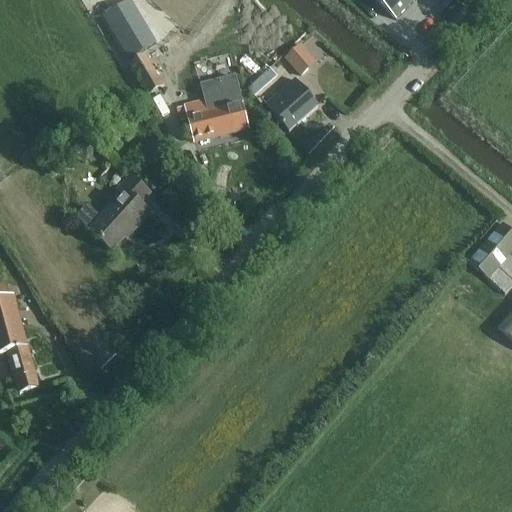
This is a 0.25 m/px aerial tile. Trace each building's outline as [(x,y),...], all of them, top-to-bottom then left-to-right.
[(372,0),(396,22),(416,0),(372,0)] [(286,62),(301,79),(310,70),(306,66),(312,61),(302,49),(286,62)] [(144,55),(130,64),(150,97),(164,88),(144,55)] [(204,102),(184,107),(192,143),(247,131),(239,94),(236,79),(201,87),(204,102)] [(255,84),(247,91),(255,99),(263,92),(264,90),(257,82),(255,84)] [(296,83),(266,109),(289,136),(319,110),(296,83)] [(82,152),(82,161),(92,161),(92,152),(82,152)] [(92,228),(92,229),(114,249),(132,229),(134,231),(152,212),(142,203),(152,192),(133,175),(121,189),(125,193),(103,217),(93,208),(90,208),(83,216),(83,219),(92,228)] [(511,234),(501,225),(468,264),(500,292),(505,296),(511,288),(511,234)] [(0,354),(7,353),(18,395),(38,389),(13,298),(8,300),(4,285),(0,286),(0,354)] [(511,312),(496,331),(511,345),(511,312)]
